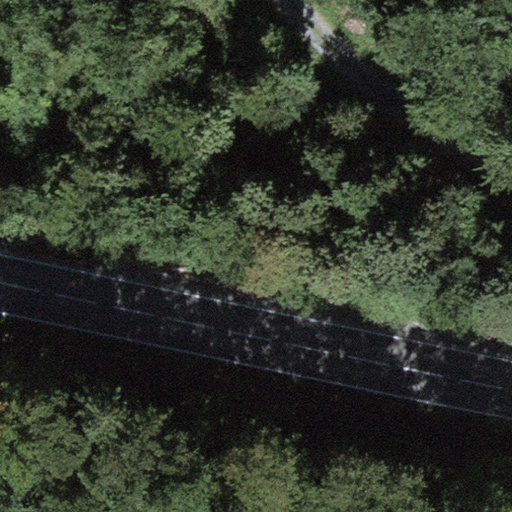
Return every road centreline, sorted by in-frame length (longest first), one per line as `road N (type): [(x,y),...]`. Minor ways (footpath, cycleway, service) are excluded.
road 1 (secondary): [(511,389),(0,283)]
road 2 (track): [(511,171),(394,99),(289,0)]
